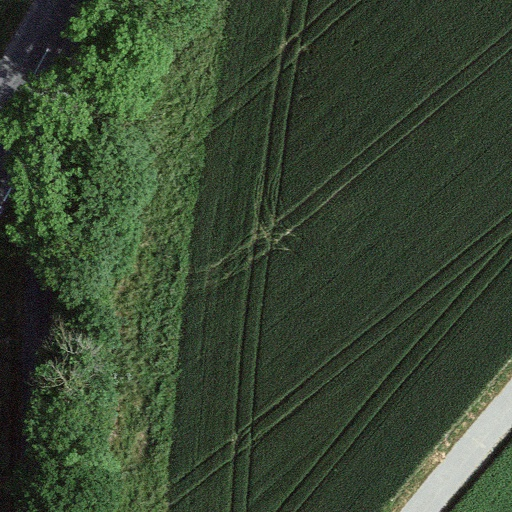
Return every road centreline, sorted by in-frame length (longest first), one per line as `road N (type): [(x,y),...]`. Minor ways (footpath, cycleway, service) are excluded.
road 1 (track): [(30,511),(21,337),(34,69)]
road 2 (secondary): [(0,133),(72,0)]
road 3 (track): [(420,511),(511,399)]
